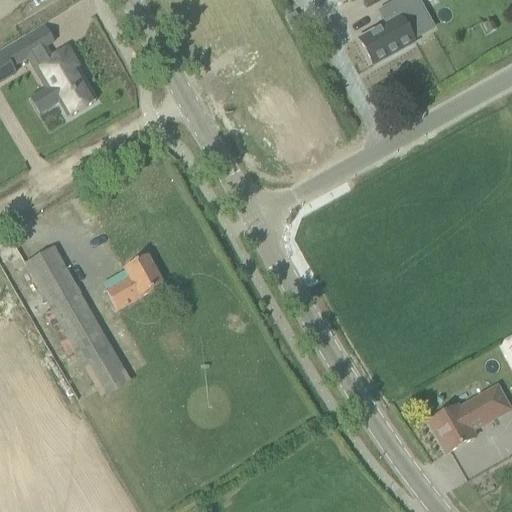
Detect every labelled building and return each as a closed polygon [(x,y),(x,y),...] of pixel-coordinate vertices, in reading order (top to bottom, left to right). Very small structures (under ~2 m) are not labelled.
[(377,31),(359,42),(374,68),(403,51),(402,48),(413,42),(433,30),(418,5),(415,0),(402,0),(378,14),(386,26),(377,31)] [(27,40),(0,55),(0,83),(15,75),(12,69),(27,60),(46,92),(54,107),(59,104),(68,120),(95,103),(76,71),(78,69),(67,50),(51,60),(44,49),(35,54),(27,40)] [(82,201),(68,209),(80,230),(94,221),(93,218),(82,201)] [(53,251),(25,266),(51,312),(79,296),(53,251)] [(105,293),(116,312),(145,297),(163,287),(147,259),(124,271),(129,280),(105,293)] [(459,411),(457,407),(428,423),(447,457),(477,440),(474,434),(511,413),(498,389),(459,411)]
